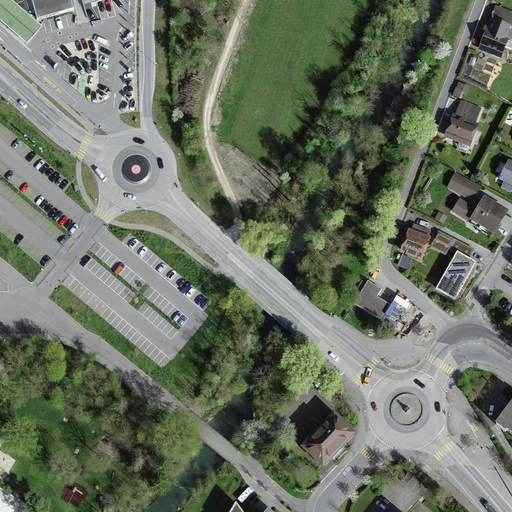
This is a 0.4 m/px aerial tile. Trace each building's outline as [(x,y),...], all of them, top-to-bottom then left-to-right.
[(4,0),(0,0),(0,24),(25,46),(39,30),(4,0)] [(7,0),(28,19),(31,17),(31,18),(68,8),(66,0),(7,0)] [(511,39),(511,21),(495,15),(482,48),(499,55),(506,37),(511,39)] [(479,110),(461,103),(448,137),(468,144),(475,126),(473,126),(479,110)] [(511,163),(509,162),(500,180),(511,186),(511,163)] [(480,188),(455,175),(452,181),(464,188),(461,194),(473,200),(480,188)] [(505,213),(485,200),(478,211),(460,200),(453,212),(468,221),(470,218),(473,220),(471,224),(491,237),(505,213)] [(413,228),(403,252),(420,259),(429,234),(413,228)] [(454,239),(439,232),(434,243),(448,250),(454,239)] [(474,264),(458,255),(438,290),(454,299),(474,264)] [(381,290),(368,281),(354,304),(381,320),(390,305),(377,297),(381,290)] [(365,283),(362,281),(356,289),(359,291),(365,283)] [(332,388),(311,369),(301,380),(322,399),(332,388)] [(511,402),(498,422),(511,432),(511,402)] [(326,424),(304,447),(323,465),(352,434),(342,425),(345,422),(332,411),(323,421),(326,424)]
